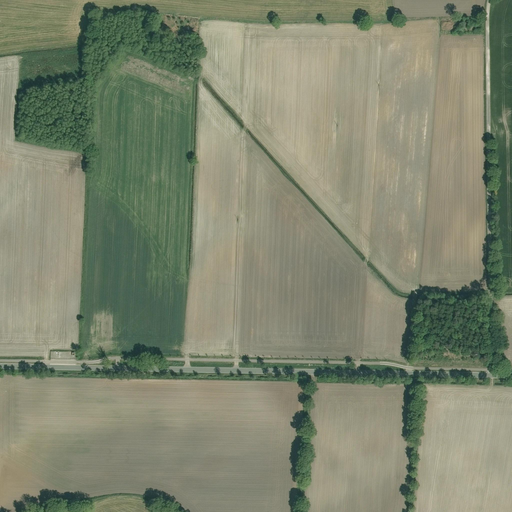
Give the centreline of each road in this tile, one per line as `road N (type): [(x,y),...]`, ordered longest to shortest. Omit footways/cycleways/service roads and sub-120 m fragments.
road 1 (tertiary): [(494,376),(0,366)]
road 2 (residential): [(494,376),(490,0)]
